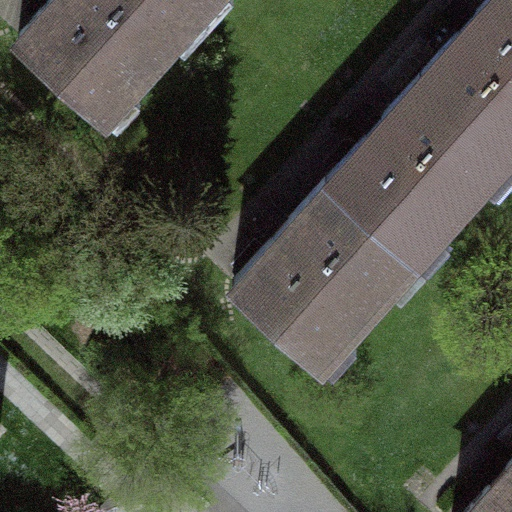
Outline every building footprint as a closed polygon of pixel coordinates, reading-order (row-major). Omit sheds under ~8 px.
[(46,0),(18,33),(103,109),(197,5),(191,0),(46,0)] [(511,0),(483,0),(468,18),(421,70),(507,147),(511,141),(511,0)] [(374,122),(328,174),(413,251),(507,147),(421,70),(374,122)] [(281,226),(234,278),(319,355),(413,251),(328,174),(281,226)] [(511,511),(511,455),(497,472),(461,511),(511,511)]
